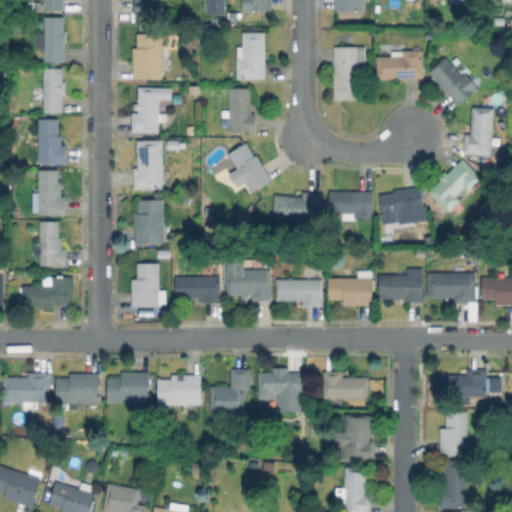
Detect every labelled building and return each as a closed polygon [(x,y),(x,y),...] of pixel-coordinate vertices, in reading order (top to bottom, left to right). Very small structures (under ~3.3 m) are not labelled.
[(63,0),(63,10),(43,10),(43,0),(63,0)] [(160,0),(160,13),(134,13),(134,0),(160,0)] [(221,0),(204,0),(204,13),(222,13),(221,0)] [(271,0),(271,10),(250,10),(250,11),(242,11),(242,0),(271,0)] [(363,0),(364,10),(334,10),(334,0),(363,0)] [(505,14),(505,23),(490,23),(490,14),(505,14)] [(66,31),(66,45),(64,44),(64,61),(45,61),(45,16),(65,16),(65,31),(66,31)] [(265,31),(266,77),(245,78),(245,74),(238,74),(237,45),(244,45),(244,31),(265,31)] [(162,33),(162,78),(133,78),(133,48),(138,48),(138,33),(162,33)] [(358,46),(359,98),(335,98),(335,46),(358,46)] [(423,49),(423,77),(377,78),(377,56),(385,56),(385,48),(402,48),(402,50),(423,49)] [(446,57),(463,76),(466,73),(479,87),(473,92),(472,91),(459,103),(430,71),(446,57)] [(66,81),(65,95),(63,95),(63,112),(43,112),(44,67),(64,67),(64,81),(66,81)] [(199,85),(199,95),(191,95),(191,85),(199,85)] [(139,87),(171,87),(171,98),(159,97),(159,133),(132,132),(132,113),(139,113),(139,87)] [(252,87),(252,113),(256,113),(256,132),(249,132),(249,129),(230,130),(229,87),(252,87)] [(494,107),(491,154),(464,152),(465,134),(471,134),(472,106),(494,107)] [(67,146),(67,163),(39,162),(40,118),(59,118),(59,135),(61,135),(61,146),(67,146)] [(164,188),(134,189),(133,167),(138,167),(137,141),(162,140),(164,188)] [(247,142),(255,156),(257,154),(272,179),(252,191),(246,181),(238,186),(230,173),(238,168),(229,153),(247,142)] [(482,178),(462,199),(457,194),(444,207),(436,199),(439,197),(431,189),(463,158),(482,178)] [(66,197),(66,214),(39,214),(39,169),(58,169),(58,182),(61,182),(61,197),(66,197)] [(188,184),(188,203),(177,202),(177,184),(188,184)] [(380,195),(394,192),(393,190),(420,186),(425,219),(400,223),(400,212),(396,212),(397,222),(385,224),(380,195)] [(322,192),(320,220),(273,215),(275,193),(303,196),(303,190),(322,192)] [(373,191),(373,211),(374,211),(374,218),(357,218),(357,219),(344,219),(344,212),(329,212),(330,191),(373,191)] [(165,242),(136,243),(135,213),(140,213),(139,199),(163,198),(165,242)] [(62,237),(62,247),(67,247),(67,264),(40,264),(40,254),(34,254),(34,243),(40,243),(40,220),(59,220),(59,237),(62,237)] [(426,242),(426,234),(435,234),(435,242),(426,242)] [(468,255),(468,245),(477,246),(477,256),(468,255)] [(245,254),(244,268),(272,268),(272,300),(252,300),(253,294),(227,294),(227,254),(245,254)] [(159,262),(160,289),(166,289),(166,304),(160,304),(160,306),(132,306),(132,278),(138,278),(138,262),(159,262)] [(423,268),(423,296),(425,296),(424,300),(404,301),(404,298),(380,298),(379,274),(408,274),(408,268),(423,268)] [(373,269),(373,304),(344,304),(344,299),(329,299),(328,277),(358,277),(358,269),(373,269)] [(475,272),(476,300),(455,301),(455,296),(428,296),(428,272),(475,272)] [(73,276),(73,302),(68,302),(68,304),(51,304),(51,307),(37,307),(37,303),(23,304),(22,284),(43,284),(43,276),(73,276)] [(220,276),(221,301),(202,301),(202,296),(176,297),(176,277),(220,276)] [(511,277),(511,303),(495,303),(496,297),(482,297),(482,277),(511,277)] [(322,279),(323,305),(304,305),(304,299),(277,299),(277,279),(322,279)] [(250,368),(250,390),(244,390),(244,413),(243,413),(243,424),(232,424),(232,413),(211,413),(211,385),(231,385),(231,368),(250,368)] [(486,369),(487,395),(442,395),(442,375),(468,374),(467,369),(486,369)] [(369,377),(369,397),(324,397),(324,370),(343,371),(344,376),(369,377)] [(149,371),(150,400),(108,401),(108,377),(121,377),(121,371),(149,371)] [(49,372),(49,401),(38,401),(38,408),(24,408),(24,401),(3,401),(3,377),(28,376),(28,372),(49,372)] [(302,398),(302,413),(276,413),(276,398),(259,398),(259,372),(303,372),(302,398)] [(99,373),(99,401),(56,401),(56,377),(69,377),(69,373),(99,373)] [(201,374),(202,403),(158,403),(158,378),(171,378),(171,375),(201,374)] [(468,411),(468,454),(440,454),(440,427),(447,427),(447,411),(468,411)] [(370,414),(369,440),(375,440),(374,461),(344,459),(345,445),(335,445),(336,431),(345,431),(346,413),(370,414)] [(495,440),(495,451),(485,451),(485,440),(495,440)] [(204,464),(203,473),(187,471),(189,459),(204,461),(204,464)] [(97,470),(94,471),(88,469),(86,466),(87,462),(93,460),(97,461),(99,465),(97,470)] [(467,461),(466,507),(439,507),(440,487),(444,487),(445,461),(467,461)] [(0,464),(42,478),(33,506),(4,497),(5,492),(0,490),(0,464)] [(116,469),(115,475),(108,473),(110,467),(116,469)] [(371,494),(370,507),(366,506),(365,511),(343,511),(346,467),(367,468),(365,494),(371,494)] [(94,484),(91,491),(97,493),(90,511),(64,511),(61,511),(62,508),(50,504),(57,481),(79,488),(82,480),(94,484)] [(142,489),(139,503),(146,504),(144,511),(113,511),(103,510),(104,502),(101,502),(102,495),(106,496),(109,482),(142,489)] [(167,508),(151,505),(149,511),(187,511),(183,511),(184,504),(168,502),(167,508)]
